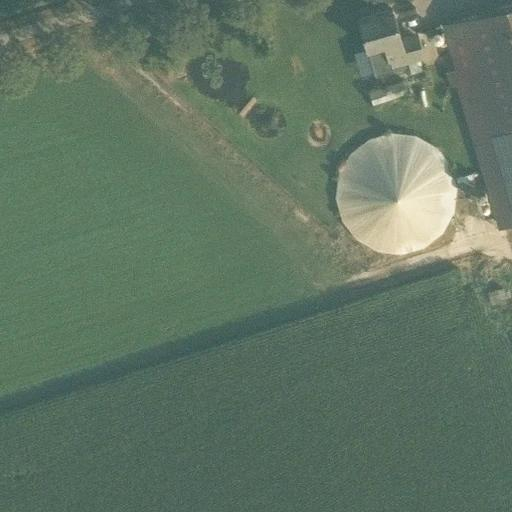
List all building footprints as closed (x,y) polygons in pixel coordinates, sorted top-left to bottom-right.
[(450,86),(460,83),(502,227),(511,224),(511,4),(443,25),(456,68),(446,71),(450,86)] [(417,37),(402,42),(392,9),(359,19),(368,49),(375,74),(392,69),(390,65),(407,61),(410,73),(423,70),(420,57),(423,56),(417,37)] [(371,102),(407,93),(404,80),(368,89),(371,102)] [(339,176),(336,199),(341,219),(357,238),(379,250),(403,252),(424,245),(441,231),(452,212),(456,187),(449,165),(434,146),(414,135),(388,133),(366,139),(350,153),(339,176)] [(503,288),(486,292),(489,305),(506,301),(503,288)]
